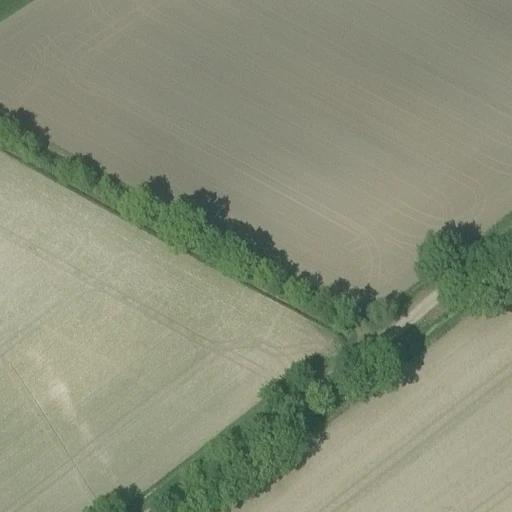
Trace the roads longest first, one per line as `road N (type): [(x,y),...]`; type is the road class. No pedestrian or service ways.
road 1 (track): [(130,511),(511,237)]
road 2 (track): [(0,125),(344,314),(371,338)]
